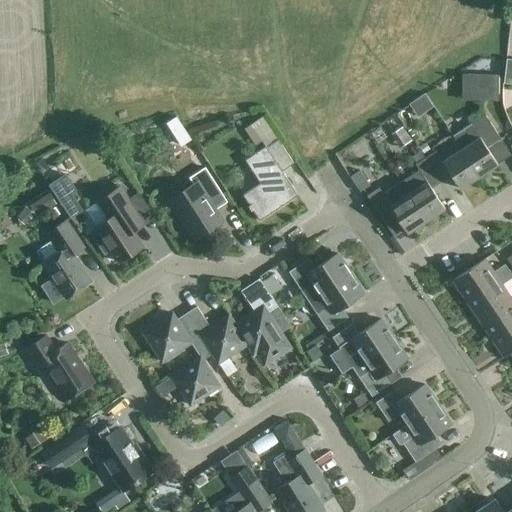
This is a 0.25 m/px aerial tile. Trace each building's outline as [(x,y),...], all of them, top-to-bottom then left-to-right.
[(511,84),(511,59),(506,59),(503,84),(511,84)] [(498,102),(499,83),(499,74),(496,75),(477,74),(476,101),(498,102)] [(485,115),(470,124),(452,136),(461,150),(479,177),(498,164),(487,148),(500,139),(485,115)] [(391,134),(400,148),(410,141),(401,128),(391,134)] [(260,184),(242,195),(259,221),(298,195),(282,171),(293,164),(277,140),(266,147),(265,146),(244,160),(260,184)] [(452,176),(460,189),(479,177),(461,150),(443,162),(436,151),(425,158),(441,182),(452,176)] [(432,189),(441,182),(425,158),(424,159),(420,152),(410,158),(415,165),(419,170),(400,182),(426,221),(445,209),(432,189)] [(193,185),(169,200),(195,239),(222,222),(212,205),(224,197),(205,168),(189,178),(193,185)] [(367,196),(386,225),(397,218),(407,233),(426,221),(400,182),(383,194),(379,188),(367,196)] [(36,217),(56,205),(50,194),(30,205),(36,217)] [(124,194),(101,209),(108,219),(96,227),(119,263),(143,247),(128,225),(139,218),(124,194)] [(25,207),(17,216),(27,224),(35,215),(25,207)] [(53,303),(64,296),(65,298),(90,282),(73,255),(83,248),(66,221),(48,233),(61,253),(43,264),(53,279),(42,286),(53,303)] [(295,282),(301,291),(308,302),(350,274),(337,254),(295,282)] [(452,281),(465,300),(509,271),(505,265),(493,272),(485,259),(452,281)] [(465,300),(478,319),(510,298),(502,285),(511,278),(511,275),(509,271),(465,300)] [(364,294),(350,274),(308,302),(328,331),(348,318),(342,309),(364,294)] [(262,282),(271,296),(282,289),(273,275),(262,282)] [(478,319),(491,338),(511,323),(511,300),(510,298),(478,319)] [(291,348),(282,336),(281,333),(291,327),(277,307),(268,313),(263,306),(235,325),(234,325),(247,345),(253,355),(256,353),(264,365),(291,348)] [(196,307),(186,314),(201,337),(212,354),(218,364),(247,345),(234,325),(235,325),(228,315),(210,327),(196,307)] [(162,362),(191,343),(201,337),(186,314),(176,320),(172,314),(143,333),(162,362)] [(357,349),(364,359),(394,339),(381,319),(359,334),(352,324),(332,338),(345,357),(357,349)] [(511,323),(491,338),(503,357),(511,351),(511,323)] [(76,342),(86,338),(80,324),(70,329),(76,342)] [(66,401),(94,383),(68,344),(56,351),(46,336),(25,350),(35,366),(41,363),(66,401)] [(202,360),(212,354),(201,337),(191,343),(200,357),(171,376),(190,406),(220,387),(202,360)] [(407,359),(394,339),(364,359),(371,370),(359,378),(372,397),(392,384),(385,374),(407,359)] [(388,422),(399,415),(406,426),(438,405),(424,385),(402,399),(396,390),(376,403),(388,422)] [(451,425),(438,405),(406,426),(392,435),(399,444),(402,445),(403,444),(415,462),(428,454),(422,444),(451,425)] [(82,427),(42,454),(51,468),(91,441),(82,427)] [(120,428),(91,447),(104,467),(107,468),(123,491),(135,483),(135,484),(139,482),(138,481),(150,473),(150,469),(135,445),(133,447),(120,428)] [(288,511),(322,511),(324,511),(308,484),(321,476),(305,450),(289,460),(286,454),(273,463),(286,484),(276,491),(288,511)] [(238,489),(254,478),(247,466),(229,478),(238,489)] [(248,504),(236,511),(258,511),(271,503),(254,478),(238,489),(248,504)] [(502,511),(494,500),(476,511),(502,511)] [(502,511),(495,500),(494,500),(502,511),(511,511),(511,509),(508,511),(502,511)]
